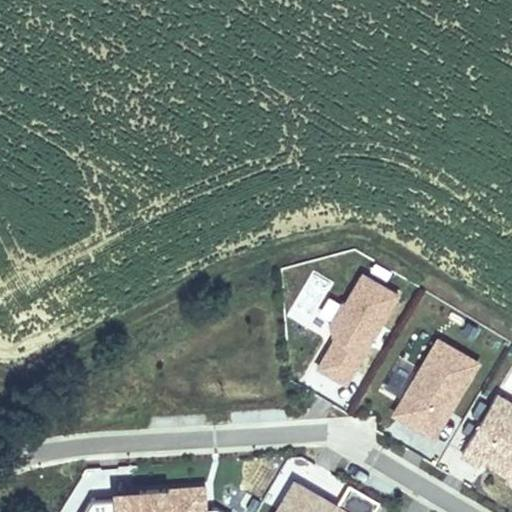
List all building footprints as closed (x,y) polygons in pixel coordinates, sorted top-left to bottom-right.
[(344,387),(399,295),(359,270),(325,326),(331,341),(314,369),(344,387)] [(432,442),(479,363),(436,337),(389,416),(432,442)] [(399,398),(409,373),(392,367),(382,391),(399,398)] [(479,420),(459,452),(511,483),(511,403),(495,393),(489,404),(479,398),(470,414),(479,420)] [(273,511),(374,511),(379,504),(347,485),(335,506),(292,481),(273,511)] [(224,511),(208,502),(207,484),(140,487),(140,492),(116,492),(116,496),(91,497),(81,511),(224,511)]
